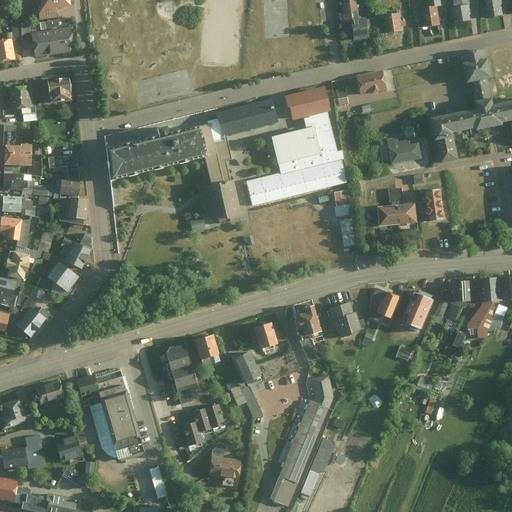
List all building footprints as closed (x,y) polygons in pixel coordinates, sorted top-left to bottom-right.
[(71,0),(43,0),(43,2),(40,2),(41,15),(60,14),(59,3),(71,2),(71,0)] [(359,8),(358,0),(339,0),(343,21),(351,20),(350,10),(359,8)] [(454,21),(472,18),(471,11),(475,11),(473,0),(454,0),(456,6),(452,7),(454,21)] [(504,14),(502,0),(487,0),(489,4),(490,13),(490,16),(504,14)] [(443,23),(441,4),(431,5),(424,6),(426,25),(443,23)] [(402,21),(401,14),(387,16),(389,32),(409,30),(408,20),(402,21)] [(372,37),(369,16),(352,18),(354,39),(372,37)] [(32,23),(22,24),(22,17),(13,18),(14,37),(32,37),(32,23)] [(75,23),(53,26),(56,50),(78,47),(75,23)] [(37,53),(56,50),(53,26),(33,28),(35,41),(37,53)] [(0,61),(16,60),(14,41),(0,42),(0,61)] [(511,100),(498,103),(489,50),(466,54),(471,82),(475,81),(480,106),(435,114),(442,156),(459,153),(455,133),(492,126),(511,122),(511,100)] [(389,89),(386,70),(358,75),(361,94),(389,89)] [(70,75),(47,77),(49,102),(71,100),(71,106),(80,105),(79,92),(72,93),(70,75)] [(336,105),(349,103),(347,86),(342,87),(341,79),(333,81),(336,105)] [(31,84),(11,86),(12,105),(32,104),(31,84)] [(253,206),(348,182),(342,148),(337,150),(329,113),(332,112),(325,86),(287,96),(291,110),(293,119),(305,117),(307,126),(272,136),(281,170),(247,179),(253,206)] [(231,178),(223,180),(214,140),(278,122),(272,97),(214,111),(216,119),(106,145),(110,180),(153,170),(205,158),(211,183),(202,185),(211,221),(239,214),(231,178)] [(18,124),(5,124),(5,136),(5,139),(18,139),(18,124)] [(399,135),(387,137),(391,165),(424,160),(421,142),(410,144),(410,138),(400,140),(399,135)] [(40,141),(7,141),(6,162),(39,162),(40,141)] [(67,177),(79,176),(77,153),(49,155),(50,166),(66,165),(67,177)] [(22,173),(3,172),(4,188),(22,187),(22,178),(22,173)] [(34,178),(22,178),(22,187),(34,187),(34,178)] [(392,207),(381,208),(383,225),(421,220),(419,204),(406,205),(404,187),(390,188),(392,207)] [(448,218),(444,188),(426,191),(430,221),(448,218)] [(349,189),(336,191),(337,204),(335,204),(337,218),(340,218),(344,247),(357,245),(349,189)] [(22,195),(3,194),(2,211),(22,211),(22,195)] [(85,220),(87,196),(69,194),(68,211),(60,210),(60,218),(85,220)] [(8,238),(20,239),(23,218),(2,216),(0,232),(8,233),(8,238)] [(192,218),(193,231),(206,229),(205,217),(192,218)] [(41,243),(52,245),(55,231),(45,229),(41,243)] [(94,246),(72,237),(62,254),(83,267),(94,246)] [(31,252),(14,248),(8,274),(25,278),(31,252)] [(40,272),(43,257),(36,256),(33,271),(40,272)] [(67,292),(80,274),(59,260),(47,278),(67,292)] [(0,294),(14,296),(17,280),(0,277),(0,294)] [(481,279),(482,299),(502,299),(501,278),(481,279)] [(472,281),(454,282),(455,301),(473,300),(472,281)] [(403,294),(385,286),(375,310),(393,317),(403,294)] [(33,295),(43,298),(45,290),(35,288),(33,295)] [(437,299),(418,291),(405,321),(424,329),(437,299)] [(354,308),(351,300),(328,307),(336,332),(341,330),(343,337),(354,333),(352,328),(362,324),(357,307),(354,308)] [(325,332),(317,305),(296,312),(304,338),(325,332)] [(18,324),(32,336),(47,318),(33,306),(18,324)] [(0,329),(7,331),(12,310),(0,307),(0,329)] [(280,342),(274,322),(257,327),(263,348),(280,342)] [(460,331),(455,344),(462,347),(468,334),(460,331)] [(221,353),(216,334),(197,340),(202,359),(221,353)] [(165,348),(171,368),(193,361),(187,342),(165,348)] [(398,355),(410,359),(414,349),(402,345),(398,355)] [(253,348),(233,356),(244,384),(264,376),(259,361),(253,348)] [(301,369),(295,350),(259,361),(264,376),(266,380),(301,369)] [(171,368),(177,388),(199,381),(193,361),(171,368)] [(126,456),(150,449),(123,364),(95,372),(101,392),(104,402),(93,406),(107,450),(113,455),(120,456),(126,456)] [(95,372),(77,378),(83,397),(101,392),(95,372)] [(312,402),(329,408),(334,395),(330,374),(311,378),(315,396),(312,402)] [(430,391),(433,377),(422,375),(419,388),(430,391)] [(66,395),(62,379),(37,386),(42,402),(66,395)] [(182,403),(192,400),(190,392),(180,394),(182,403)] [(29,422),(22,397),(2,403),(5,414),(0,415),(0,417),(4,430),(29,422)] [(433,413),(439,400),(433,398),(428,411),(433,413)] [(270,498),(292,506),(329,408),(312,402),(307,400),(270,498)] [(221,402),(208,405),(214,428),(227,424),(221,402)] [(214,428),(208,405),(194,409),(197,419),(201,432),(214,428)] [(201,432),(197,419),(184,423),(190,444),(203,440),(201,432)] [(77,432),(56,439),(63,461),(84,454),(77,432)] [(24,448),(28,467),(28,469),(46,466),(40,435),(25,438),(27,448),(24,448)] [(322,469),(326,471),(336,442),(323,437),(303,492),(312,495),(322,469)] [(218,444),(213,449),(211,476),(240,478),(242,457),(225,455),(226,445),(218,444)] [(28,467),(24,448),(1,453),(2,459),(4,471),(28,467)] [(88,461),(86,474),(94,475),(96,461),(88,461)] [(160,465),(150,468),(159,498),(169,495),(160,465)] [(85,487),(89,479),(68,467),(64,475),(85,487)] [(16,481),(0,479),(0,500),(14,502),(16,481)] [(18,505),(49,511),(102,511),(76,506),(78,499),(44,491),(42,497),(20,492),(18,505)]
